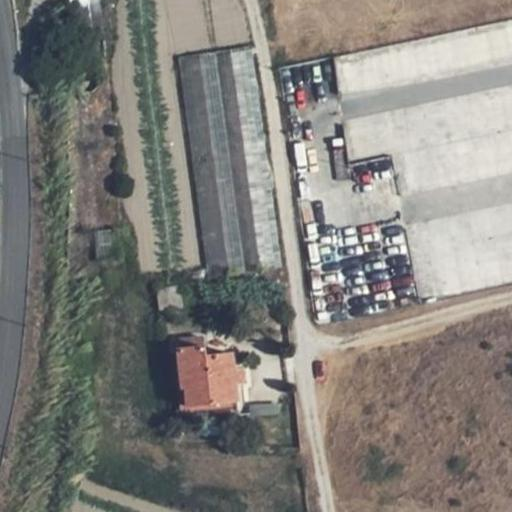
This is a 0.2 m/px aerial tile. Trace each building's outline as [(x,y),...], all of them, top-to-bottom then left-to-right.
[(71,0),(69,32),(74,32),(95,31),(102,30),(100,4),(92,3),(91,0),(71,0)] [(312,91),(511,49),(511,18),(306,62),(312,91)] [(88,72),(95,31),(74,32),(69,70),(88,72)] [(411,183),(511,161),(511,89),(396,113),(411,183)] [(205,346),(179,349),(183,389),(186,389),(188,408),(238,404),(237,386),(245,384),(244,370),(235,370),(233,354),(206,357),(205,346)]
